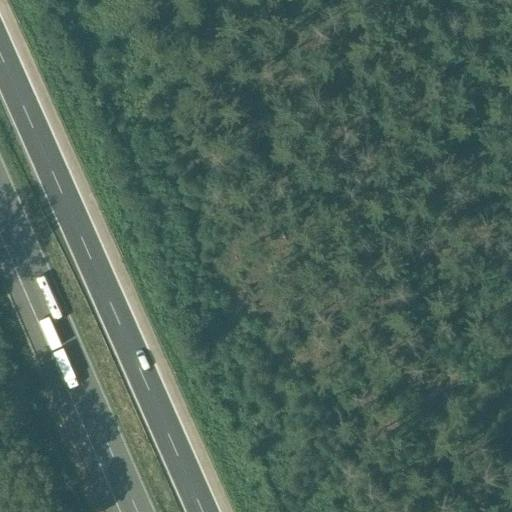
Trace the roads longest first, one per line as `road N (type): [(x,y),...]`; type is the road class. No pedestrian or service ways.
road 1 (motorway): [(201,511),(0,66)]
road 2 (motorway): [(0,192),(137,511)]
